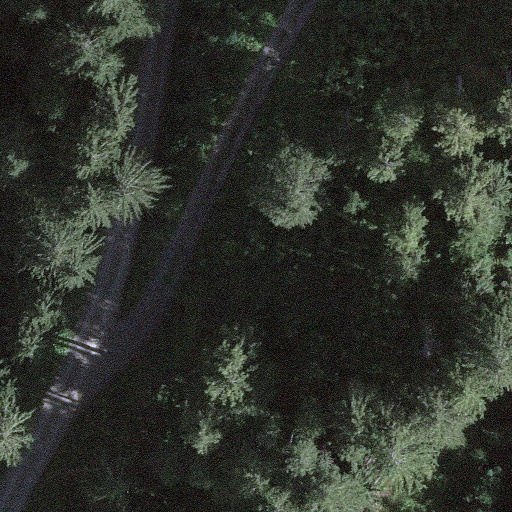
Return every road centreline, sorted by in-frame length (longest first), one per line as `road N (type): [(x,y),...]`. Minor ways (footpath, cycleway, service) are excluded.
road 1 (track): [(163,0),(127,201),(71,366),(6,511)]
road 2 (track): [(71,366),(142,319),(306,0)]
